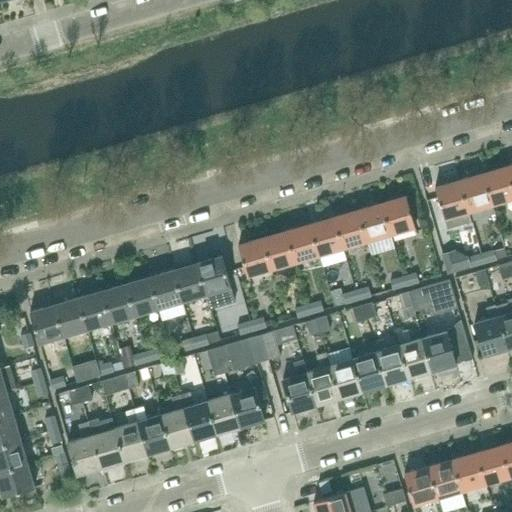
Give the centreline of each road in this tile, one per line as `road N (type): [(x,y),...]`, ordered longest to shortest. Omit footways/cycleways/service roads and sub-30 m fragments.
road 1 (residential): [(0,253),(511,107)]
road 2 (residential): [(511,394),(257,472)]
road 3 (residential): [(0,53),(180,0)]
road 4 (residential): [(257,472),(126,511)]
